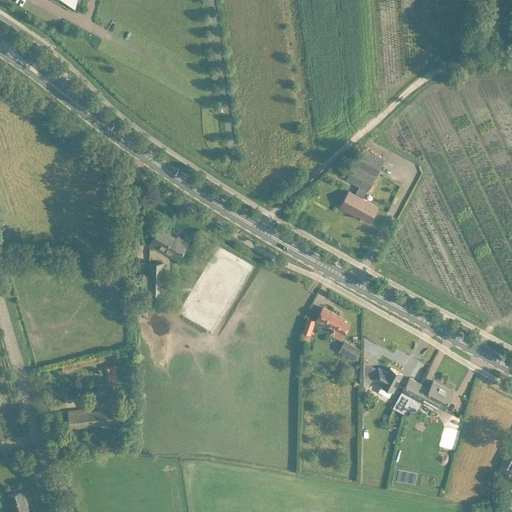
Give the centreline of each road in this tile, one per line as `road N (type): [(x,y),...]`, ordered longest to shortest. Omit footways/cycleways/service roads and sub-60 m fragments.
road 1 (primary): [(511,369),(264,234),(114,136),(40,75)]
road 2 (unclassified): [(59,511),(0,311)]
